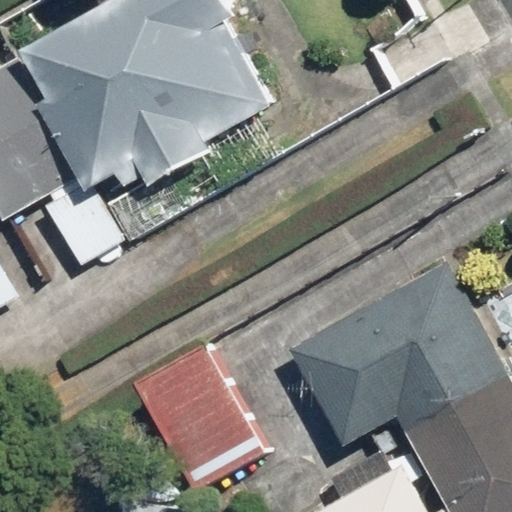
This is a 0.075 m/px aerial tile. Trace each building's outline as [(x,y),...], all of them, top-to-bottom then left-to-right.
[(235,0),(141,0),(37,60),(64,107),(54,112),(104,199),(133,183),(141,195),(161,184),(167,194),(228,160),(222,148),(283,113),(236,32),(249,25),(235,0)] [(0,69),(0,215),(71,176),(8,65),(0,69)] [(511,511),(511,364),(457,265),(300,352),(354,451),(408,421),(458,511),(511,511)] [(142,385),(200,486),(266,449),(208,348),(142,385)] [(432,511),(410,471),(336,511),(458,511),(456,511),(432,511)] [(182,511),(130,502),(128,511),(182,511)]
